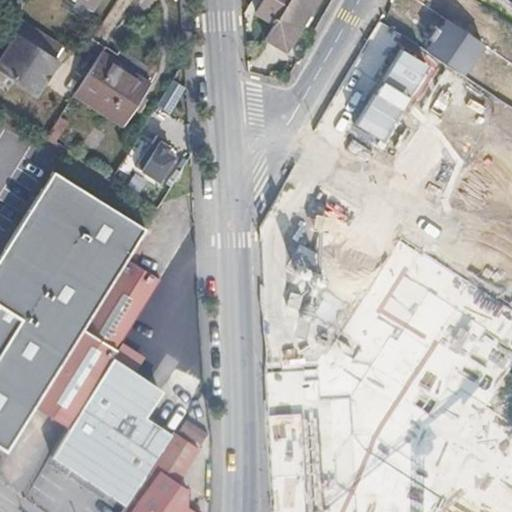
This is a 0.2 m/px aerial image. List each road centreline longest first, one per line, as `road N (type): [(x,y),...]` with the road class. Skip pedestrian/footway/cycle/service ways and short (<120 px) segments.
road 1 (residential): [(229,144),(245,511)]
road 2 (unknown): [(291,120),(451,232),(474,195),(511,218)]
road 3 (residential): [(358,0),(291,120),(257,143),(229,144)]
road 4 (residential): [(221,0),(229,144)]
